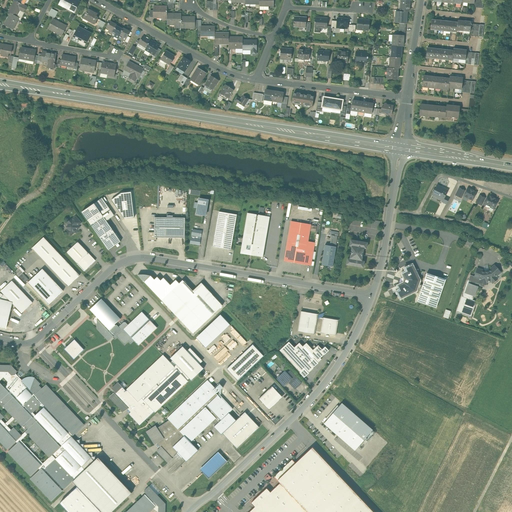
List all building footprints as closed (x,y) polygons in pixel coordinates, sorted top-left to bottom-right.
[(79,2),(75,0),(61,0),(59,4),(74,12),(79,2)] [(259,0),(259,8),(259,9),(260,9),(260,10),(268,10),(269,9),(269,6),(273,6),(274,6),(273,0),(259,0)] [(20,3),(14,1),(8,12),(11,14),(17,16),(20,10),(24,12),(27,7),(20,3)] [(409,1),(402,1),(401,12),(407,12),(409,12),(409,1)] [(167,7),(153,6),(153,10),(153,17),(153,16),(162,16),(162,21),(167,21),(167,14),(167,9),(167,7)] [(98,14),(88,9),(84,17),(89,20),(89,21),(95,24),(98,18),(96,17),(98,14)] [(401,12),(395,11),(395,23),(399,23),(406,24),(407,12),(401,12)] [(17,16),(11,14),(5,26),(13,30),(19,18),(17,16)] [(181,14),(167,14),(167,21),(167,23),(175,23),(175,28),(174,28),(181,28),(181,17),(181,14)] [(195,17),(181,17),(181,28),(195,28),(195,20),(195,17)] [(306,18),(295,17),(294,23),(294,25),(294,27),(305,28),(306,25),(306,22),(306,18)] [(327,18),(316,17),(315,22),(315,24),(315,32),(320,33),(320,28),(326,28),(327,18)] [(348,19),(337,18),(336,28),(340,28),(340,29),(344,29),(344,28),(347,29),(348,19)] [(67,26),(53,19),(48,29),(62,36),(67,26)] [(369,20),(358,19),(357,29),(369,30),(369,20)] [(438,20),(431,19),(430,30),(437,30),(438,20)] [(105,23),(100,20),(97,26),(98,26),(103,28),(105,23)] [(117,24),(110,21),(107,28),(109,29),(108,32),(112,34),(116,25),(117,24)] [(123,29),(116,25),(113,32),(116,33),(114,37),(118,39),(120,35),(123,29)] [(85,30),(78,26),(73,37),(80,40),(85,30)] [(201,26),(201,28),(201,36),(208,36),(208,35),(215,35),(215,33),(215,27),(201,26)] [(130,32),(123,28),(123,29),(120,35),(123,36),(121,39),(125,42),(128,36),(130,32)] [(92,33),(85,30),(80,40),(86,44),(92,33)] [(229,33),(215,33),(215,35),(215,42),(221,42),(221,44),(229,44),(229,37),(229,33)] [(398,35),(393,35),(393,46),(402,47),(403,47),(403,36),(398,35)] [(148,39),(146,38),(145,38),(143,36),(139,43),(147,48),(149,44),(151,41),(148,40),(148,39)] [(243,37),(229,37),(229,44),(229,48),(243,48),(243,40),(243,37)] [(257,41),(243,40),(243,48),(243,50),(251,50),(251,54),(256,54),(256,50),(257,41)] [(159,46),(151,41),(149,44),(147,48),(146,50),(154,55),(158,48),(159,46)] [(12,47),(0,44),(0,53),(1,54),(1,55),(8,57),(9,52),(11,53),(12,47)] [(393,46),(392,46),(391,57),(400,57),(401,58),(402,47),(393,46)] [(28,49),(21,48),(19,58),(27,60),(28,49)] [(36,51),(28,49),(27,60),(34,61),(35,55),(36,51)] [(292,50),(281,49),(280,58),(291,59),(292,50)] [(329,51),(318,50),(317,60),(329,61),(329,51)] [(56,54),(42,51),(42,54),(40,61),(48,63),(47,68),(53,69),(56,54)] [(170,54),(166,51),(161,59),(165,62),(169,65),(175,56),(170,53),(170,54)] [(348,52),(338,51),(337,61),(347,62),(348,52)] [(368,53),(356,52),(356,51),(355,62),(356,62),(367,62),(367,63),(367,59),(368,59),(368,57),(368,52),(368,53)] [(69,56),(62,55),(61,60),(60,65),(61,65),(67,66),(69,56)] [(76,58),(69,56),(67,66),(74,67),(75,63),(76,58)] [(191,62),(184,57),(177,67),(184,72),(191,62)] [(391,57),(390,57),(389,68),(398,68),(399,68),(400,57),(391,57)] [(96,61),(82,59),(80,70),(94,72),(95,68),(96,62),(96,61)] [(143,69),(129,62),(125,71),(125,70),(131,73),(129,77),(128,77),(135,81),(135,80),(137,76),(139,77),(143,69)] [(116,65),(103,63),(102,63),(101,70),(101,73),(108,74),(108,76),(114,77),(116,65)] [(389,68),(388,68),(389,68),(388,78),(387,78),(387,79),(397,79),(398,68),(389,68)] [(205,74),(198,69),(191,79),(199,84),(205,74)] [(184,84),(187,78),(182,75),(181,75),(178,81),(181,83),(184,84)] [(219,81),(211,76),(205,85),(213,90),(216,84),(217,85),(219,81)] [(230,87),(226,85),(220,93),(228,98),(233,90),(230,88),(230,87)] [(274,92),(265,90),(264,100),(272,101),(274,92)] [(284,93),(274,92),(272,101),(278,102),(282,103),(283,98),(284,93)] [(297,94),(293,93),(292,103),(302,104),(303,95),(300,94),(297,93),(297,94)] [(310,96),(307,95),(307,96),(303,95),(302,104),(312,106),(314,97),(310,96)] [(243,96),(241,100),(237,97),(234,101),(238,103),(237,105),(243,109),(249,99),(243,96)] [(333,99),(324,97),(323,103),(322,107),(323,107),(332,108),(333,99)] [(25,99),(23,99),(23,100),(20,100),(19,106),(23,106),(23,108),(27,108),(28,101),(25,100),(25,99)] [(343,100),(333,99),(332,108),(341,110),(342,106),(343,100)] [(359,101),(352,100),(352,105),(351,110),(354,111),(358,111),(359,101)] [(366,102),(359,101),(358,111),(365,112),(366,102)] [(373,104),(366,102),(365,112),(372,114),(373,108),(373,104)] [(386,104),(385,103),(384,104),(383,107),(382,107),(381,113),(385,114),(386,115),(388,115),(389,114),(392,115),(393,106),(387,105),(386,104)] [(432,117),(433,105),(420,104),(419,115),(432,117)] [(433,105),(432,117),(445,118),(445,116),(446,107),(433,105)] [(446,107),(445,116),(458,118),(459,114),(459,108),(460,106),(446,105),(446,107)] [(448,190),(437,185),(432,195),(442,200),(443,201),(445,197),(448,190)] [(459,188),(456,195),(461,198),(465,191),(459,188)] [(471,190),(467,188),(464,196),(469,198),(469,199),(471,200),(472,200),(476,193),(473,191),(471,189),(471,190)] [(119,218),(131,217),(129,193),(110,195),(111,204),(117,204),(119,218)] [(485,198),(480,195),(476,202),(481,205),(485,198)] [(494,198),(490,196),(490,197),(488,196),(483,204),(486,206),(485,206),(489,208),(490,207),(494,209),(498,201),(494,199),(494,198)] [(208,200),(199,199),(197,214),(205,215),(208,200)] [(103,216),(91,225),(108,250),(121,241),(106,221),(114,215),(110,209),(102,215),(103,216)] [(270,217),(247,213),(240,255),(262,259),(270,217)] [(238,217),(219,214),(213,249),(232,253),(238,217)] [(81,223),(75,216),(72,220),(78,226),(81,223)] [(185,218),(156,218),(156,232),(148,232),(148,241),(156,241),(156,237),(185,238),(185,218)] [(71,219),(67,223),(69,225),(66,227),(69,229),(67,231),(71,235),(77,229),(76,228),(78,226),(72,220),(71,219)] [(311,225),(291,221),(284,261),(304,264),(310,231),(311,225)] [(202,231),(193,229),(190,243),(199,245),(202,231)] [(80,275),(44,237),(32,248),(68,287),(80,275)] [(367,243),(351,240),(350,246),(353,246),(350,259),(348,259),(347,264),(363,267),(364,262),(361,261),(363,248),(366,248),(367,243)] [(78,242),(66,252),(77,264),(88,253),(78,242)] [(336,247),(325,245),(323,255),(334,257),(336,247)] [(88,253),(77,264),(84,271),(95,260),(88,253)] [(334,257),(323,255),(322,265),(333,267),(334,257)] [(411,265),(405,268),(407,271),(403,273),(405,279),(404,284),(398,287),(400,291),(397,292),(400,298),(415,290),(416,288),(421,289),(423,285),(418,283),(419,281),(411,265)] [(489,271),(484,272),(482,272),(482,270),(477,269),(474,277),(479,279),(479,278),(481,279),(480,283),(485,284),(485,285),(486,281),(491,280),(493,283),(497,279),(494,276),(496,275),(500,272),(495,265),(491,269),(491,270),(489,271)] [(20,267),(14,272),(19,277),(23,273),(24,271),(20,267)] [(63,291),(42,269),(28,283),(49,305),(63,291)] [(135,271),(162,300),(183,280),(177,275),(169,282),(162,274),(158,277),(154,273),(151,276),(147,272),(135,271)] [(446,279),(427,273),(423,285),(421,289),(417,301),(436,308),(446,279)] [(474,277),(470,275),(468,280),(471,281),(470,284),(474,286),(475,283),(480,284),(480,285),(484,287),(485,284),(480,283),(481,279),(479,278),(479,279),(474,277)] [(193,291),(183,280),(162,300),(178,318),(193,333),(210,317),(222,306),(212,294),(204,302),(193,291)] [(0,300),(0,326),(6,328),(12,303),(10,302),(11,301),(22,313),(32,303),(11,281),(1,291),(4,294),(0,300)] [(212,294),(201,283),(193,291),(204,302),(212,294)] [(470,284),(468,284),(465,293),(474,296),(477,290),(477,288),(474,286),(470,284)] [(101,299),(90,309),(96,316),(95,318),(94,318),(94,319),(94,320),(94,321),(94,322),(95,323),(96,323),(97,324),(97,328),(109,341),(113,337),(113,336),(114,335),(116,335),(122,329),(119,326),(117,325),(116,325),(115,324),(120,319),(101,299)] [(315,334),(315,331),(317,317),(318,314),(301,311),(298,331),(315,334)] [(157,328),(142,312),(128,325),(124,321),(119,326),(122,329),(116,335),(125,345),(128,341),(132,344),(134,342),(139,346),(157,328)] [(203,347),(228,324),(218,314),(194,337),(203,347)] [(317,317),(315,331),(321,332),(321,333),(336,335),(338,320),(323,318),(320,318),(317,317)] [(237,337),(244,344),(246,342),(240,335),(237,337)] [(75,340),(65,350),(74,360),(84,350),(75,340)] [(294,347),(289,342),(280,350),(289,361),(304,377),(313,368),(313,367),(294,347)] [(313,350),(306,343),(303,346),(299,343),(294,347),(313,367),(313,368),(318,363),(321,359),(320,358),(313,350)] [(264,356),(253,344),(227,369),(238,381),(264,356)] [(318,345),(313,350),(320,358),(324,354),(325,355),(329,351),(325,347),(322,349),(318,345)] [(183,346),(170,358),(189,378),(191,380),(204,368),(183,346)] [(163,355),(126,389),(127,390),(138,402),(141,398),(154,411),(155,412),(188,381),(187,380),(189,378),(172,360),(170,362),(164,355),(163,355)] [(84,425),(46,385),(41,389),(38,386),(40,384),(34,378),(35,377),(34,377),(32,377),(30,376),(29,377),(28,377),(27,377),(26,377),(25,378),(23,379),(22,380),(15,373),(16,372),(11,366),(0,365),(0,401),(1,400),(5,404),(3,406),(13,416),(15,418),(22,426),(24,424),(28,429),(25,431),(28,434),(50,457),(61,447),(59,446),(61,444),(59,442),(68,433),(70,435),(72,434),(73,435),(84,425)] [(296,377),(290,371),(287,374),(291,379),(292,381),(296,377)] [(287,374),(285,372),(277,378),(282,383),(284,386),(291,379),(287,374)] [(292,381),(289,383),(295,389),(301,383),(296,377),(292,381)] [(208,380),(167,418),(169,420),(184,436),(184,435),(191,442),(212,422),(215,425),(229,413),(233,409),(218,394),(218,395),(216,393),(218,391),(208,380)] [(138,402),(127,390),(126,391),(118,383),(112,389),(115,392),(114,393),(109,397),(123,412),(127,409),(128,410),(127,411),(129,412),(130,411),(130,412),(129,414),(139,425),(154,411),(141,398),(138,402)] [(272,386),(259,399),(266,406),(279,394),(272,386)] [(373,428),(342,401),(324,422),(355,449),(373,428)] [(245,412),(236,420),(223,433),(237,448),(259,427),(245,412)] [(61,447),(50,457),(43,463),(21,440),(28,434),(25,431),(21,436),(13,428),(11,430),(7,426),(15,418),(13,416),(5,423),(1,419),(4,417),(0,413),(0,440),(8,449),(16,442),(17,443),(8,452),(31,476),(38,468),(40,470),(31,478),(52,501),(62,491),(61,489),(63,488),(64,489),(73,481),(85,470),(62,446),(62,445),(61,444),(59,446),(61,447)] [(215,425),(214,427),(221,435),(223,433),(236,420),(229,413),(215,425)] [(169,420),(157,428),(155,425),(146,431),(155,444),(157,443),(158,444),(157,445),(158,447),(159,446),(160,448),(157,450),(168,462),(172,458),(171,457),(172,456),(173,457),(178,452),(173,447),(184,436),(169,420)] [(111,511),(132,493),(98,457),(94,461),(94,460),(95,459),(95,456),(93,456),(92,452),(88,452),(88,448),(84,448),(84,444),(80,444),(80,440),(76,440),(75,440),(72,437),(70,435),(68,433),(59,442),(61,444),(62,445),(62,446),(85,470),(73,481),(76,486),(101,511),(111,511)] [(184,436),(173,447),(178,452),(186,461),(198,450),(191,442),(184,435),(184,436)] [(373,511),(312,447),(310,450),(296,463),(277,480),(280,483),(307,511),(373,511)] [(218,452),(200,469),(209,479),(227,461),(218,452)] [(274,476),(277,480),(296,463),(292,459),(274,476)] [(307,511),(280,483),(270,492),(255,507),(249,511),(307,511)] [(101,511),(76,486),(60,501),(70,511),(101,511)] [(164,511),(165,504),(149,486),(144,491),(146,494),(145,495),(156,506),(153,508),(157,511),(164,511)] [(267,488),(251,503),(255,507),(270,492),(267,488)] [(145,494),(126,511),(149,511),(153,508),(156,506),(145,495),(145,494)]
